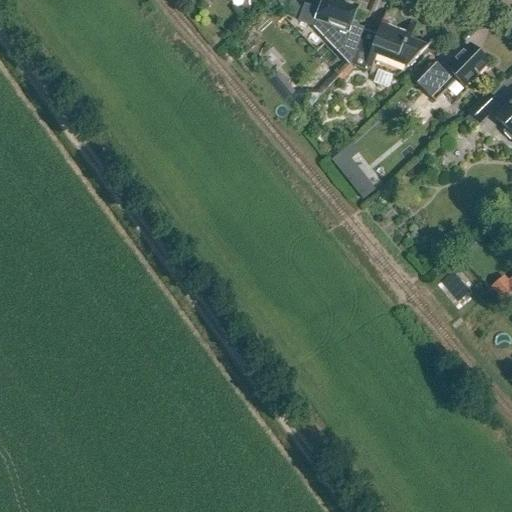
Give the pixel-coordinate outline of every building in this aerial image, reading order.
[(292,0),(278,0),(276,1),(285,14),(297,6),(292,0)] [(348,67),(350,68),(363,34),(350,30),(357,10),(353,8),(350,5),(346,5),(337,2),(335,0),(324,0),(324,1),(321,4),(321,8),(317,22),(334,29),(328,44),(348,67)] [(400,77),(428,49),(411,43),(417,27),(411,24),(406,36),(381,28),(377,37),(363,32),(363,34),(350,68),(365,73),(368,65),(400,77)] [(432,64),(413,84),(434,105),(447,92),(457,82),(464,88),(487,65),(484,62),(484,59),(481,57),(478,56),(470,48),(447,72),(448,73),(445,76),(432,64)] [(284,102),(294,93),(278,74),(268,83),(284,102)] [(478,124),(497,106),(487,95),(468,114),(478,124)] [(511,99),(493,118),(504,130),(501,133),(511,144),(511,99)] [(353,157),(341,167),(366,197),(378,187),(353,157)] [(508,310),(511,306),(511,278),(508,283),(504,278),(490,290),(508,310)]
